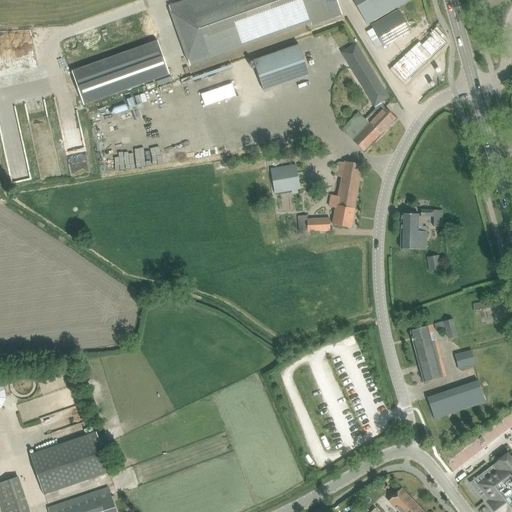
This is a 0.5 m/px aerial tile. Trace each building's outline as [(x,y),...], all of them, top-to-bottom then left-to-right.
[(188,0),(169,7),(189,65),(310,22),(311,25),(342,15),(336,0),(188,0)] [(353,0),(367,24),(410,0),(353,0)] [(411,30),(399,9),(371,25),(373,28),(366,32),(376,48),(382,44),(383,46),(411,30)] [(393,67),(406,81),(447,42),(435,29),(430,33),(429,32),(419,42),(421,43),(409,55),(399,64),(398,63),(393,67)] [(169,73),(158,42),(72,72),(72,73),(83,103),(169,73)] [(389,95),(356,44),(342,53),(375,104),(389,95)] [(299,45),(253,61),(264,91),(309,75),(299,45)] [(352,141),(356,144),(363,151),(396,118),(384,108),(379,113),(375,109),(365,119),(369,123),(352,141)] [(352,141),(369,123),(365,119),(358,112),(341,129),(352,141)] [(336,208),(334,215),(332,224),(351,228),(362,164),(344,161),(344,163),(338,161),(335,176),(341,177),(338,196),(331,195),(329,207),(336,208)] [(300,189),(296,164),(270,168),(275,193),(300,189)] [(421,216),(434,217),(433,227),(441,227),(442,211),(421,210),(421,216)] [(401,249),(411,249),(426,250),(427,227),(418,227),(419,214),(402,214),(401,249)] [(329,218),(319,219),(307,219),(307,215),(299,216),(299,232),(330,231),(329,218)] [(426,257),(429,271),(441,269),(439,255),(426,257)] [(473,304),(474,310),(492,307),(491,301),(473,304)] [(453,319),(444,322),(445,327),(448,339),(457,337),(453,319)] [(432,325),(420,328),(410,331),(424,382),(446,376),(434,333),(432,325)] [(471,351),(455,355),(459,368),(475,364),(471,351)] [(478,381),(427,398),(434,419),(485,402),(478,381)] [(0,383),(0,406),(9,404),(2,383),(0,383)] [(396,421),(390,423),(394,431),(399,429),(396,421)] [(96,431),(30,454),(44,494),(110,472),(96,431)] [(511,511),(511,460),(511,461),(507,454),(484,472),(489,478),(481,484),(490,496),(485,500),(486,502),(494,511),(501,511),(502,511),(501,511),(511,511)] [(30,511),(19,476),(0,483),(0,498),(4,511),(30,511)] [(116,511),(108,488),(48,508),(49,511),(116,511)] [(424,511),(401,488),(388,501),(398,511),(424,511)] [(476,511),(489,511),(492,511),(485,501),(475,509),(476,511)]
